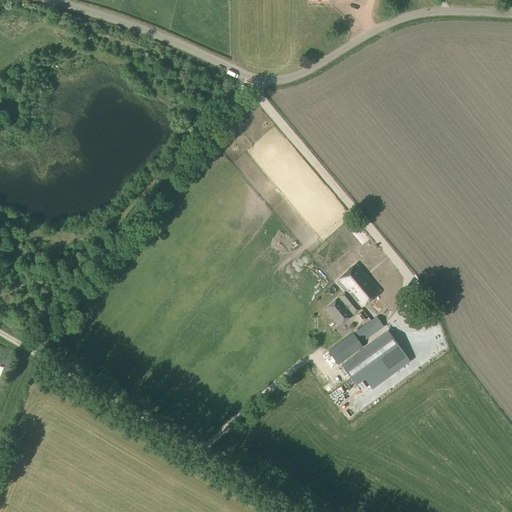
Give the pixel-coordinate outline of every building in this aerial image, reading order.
[(346,291),(361,308),(380,292),(356,264),(335,283),(344,293),(346,291)] [(387,286),(392,282),(387,276),(382,279),(387,286)] [(338,327),(361,308),(346,291),(344,293),(324,310),(338,327)] [(375,318),(354,333),(361,343),(382,327),(375,318)] [(365,377),(372,387),(408,361),(387,332),(342,364),(356,383),(365,377)] [(352,334),(328,352),(337,364),(361,347),(352,334)]
